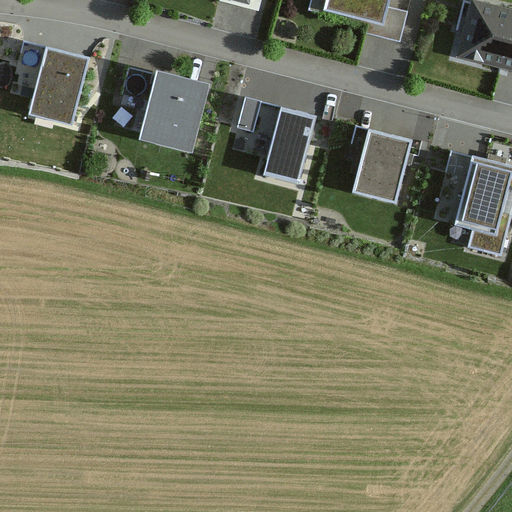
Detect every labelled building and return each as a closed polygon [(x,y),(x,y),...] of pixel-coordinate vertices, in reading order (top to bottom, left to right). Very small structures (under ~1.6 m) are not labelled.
[(217,0),(262,11),(264,0),(217,0)] [(314,0),(312,11),(374,26),(372,36),(403,43),(410,15),(391,10),(393,0),(314,0)] [(511,16),(472,7),(460,54),(511,67),(511,16)] [(92,61),(50,50),(32,116),(74,127),(92,61)] [(213,89),(159,74),(141,140),(195,155),(213,89)] [(318,119),(249,101),(240,138),(272,147),(264,180),(300,190),(318,119)] [(414,142),(372,132),(357,194),(399,204),(414,142)] [(511,233),(511,166),(473,157),(456,227),(477,232),(473,249),(506,257),(511,233)]
